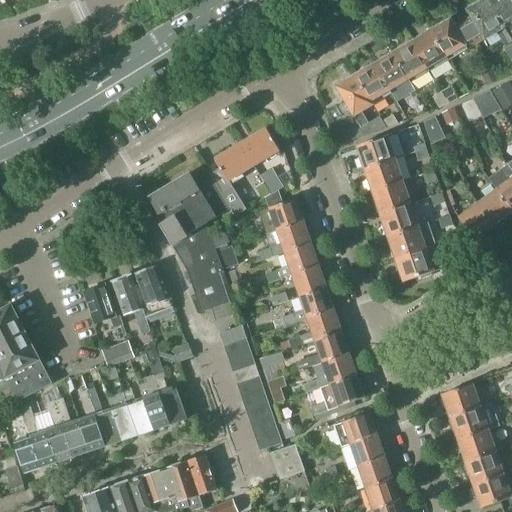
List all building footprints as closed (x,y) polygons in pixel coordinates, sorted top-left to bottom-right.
[(472,16),(463,21),(476,44),(485,39),(497,32),(505,46),(504,47),(511,61),(511,39),(488,0),(481,0),(469,7),(470,9),(468,10),(472,16)] [(511,0),(488,0),(511,39),(511,24),(511,23),(511,22),(511,0)] [(443,23),(430,30),(449,61),(476,44),(463,21),(454,26),(450,20),(444,24),(443,23)] [(419,39),(413,43),(430,72),(449,61),(430,30),(418,37),(419,39)] [(405,45),(393,52),(411,83),(430,72),(413,43),(406,47),(405,45)] [(381,61),(375,65),(392,94),(411,83),(393,52),(380,60),(381,61)] [(368,67),(355,74),(373,106),(392,94),(375,65),(369,69),(368,67)] [(482,75),(484,80),(487,87),(499,81),(494,70),(482,75)] [(373,106),(355,74),(342,82),(343,83),(337,87),(357,121),(333,135),(334,137),(338,147),(352,141),(367,137),(387,129),(380,117),(369,124),(362,112),(373,106)] [(492,93),(504,111),(511,106),(511,85),(510,82),(492,93)] [(451,87),(442,93),(449,105),(459,100),(451,87)] [(491,91),(474,99),(480,111),(481,113),(498,104),(493,95),(491,91)] [(449,105),(442,93),(434,98),(441,109),(449,105)] [(462,105),(470,124),(483,117),(481,113),(480,111),(474,99),(462,105)] [(443,115),(448,126),(461,120),(455,109),(443,115)] [(384,121),(388,129),(399,124),(394,115),(384,121)] [(425,123),(429,131),(441,125),(436,117),(425,123)] [(266,129),(241,144),(255,167),(280,152),(266,129)] [(364,168),(365,170),(395,160),(388,137),(357,147),(361,158),(359,158),(362,169),(364,168)] [(220,169),(209,175),(228,207),(241,199),(230,181),(255,167),(241,144),(215,160),(220,169)] [(431,158),(427,148),(416,152),(419,162),(431,158)] [(372,192),(373,193),(403,182),(395,160),(365,170),(368,180),(366,181),(370,192),(372,192)] [(497,190),(497,191),(511,210),(511,169),(509,165),(490,179),(497,190)] [(424,175),(427,185),(439,181),(435,171),(424,175)] [(228,207),(209,175),(196,183),(190,173),(148,198),(159,216),(155,219),(171,246),(185,269),(187,269),(202,312),(234,302),(223,270),(217,252),(207,224),(230,211),(228,207)] [(278,179),(266,186),(272,195),(279,191),(284,188),(278,179)] [(380,214),(381,215),(411,205),(403,182),(373,193),(376,203),(374,203),(378,214),(380,214)] [(497,190),(478,204),(495,227),(511,213),(511,210),(497,191),(497,190)] [(272,195),(266,198),(270,209),(284,204),(279,191),(272,195)] [(431,197),(435,207),(446,203),(443,193),(431,197)] [(269,209),(277,232),(304,222),(296,200),(284,204),(270,209),(269,209)] [(478,204),(458,219),(475,241),(495,227),(478,204)] [(388,237),(388,238),(419,227),(411,205),(381,215),(384,225),(382,226),(386,237),(388,237)] [(439,219),(443,230),(454,226),(451,215),(439,219)] [(246,267),(285,254),(311,244),(304,222),(277,232),(282,246),(258,254),(254,255),(255,259),(245,262),(246,267)] [(396,258),(396,260),(427,250),(419,227),(388,238),(392,248),(390,248),(394,259),(396,258)] [(268,284),(292,276),(319,266),(311,244),(285,254),(289,267),(265,276),(268,284)] [(232,247),(217,252),(223,270),(238,265),(232,247)] [(427,250),(396,260),(404,283),(421,277),(422,280),(433,276),(432,273),(434,272),(427,250)] [(140,285),(135,287),(147,321),(175,311),(158,266),(136,274),(140,285)] [(297,289),(300,297),(327,287),(319,266),(292,276),(297,289)] [(230,273),(234,285),(240,282),(236,271),(230,273)] [(147,321),(135,287),(131,276),(113,283),(125,316),(135,312),(144,334),(151,331),(147,321)] [(111,319),(115,330),(125,326),(116,300),(111,302),(105,285),(85,292),(96,324),(111,319)] [(284,328),(308,320),(308,319),(334,310),(327,287),(300,297),(305,311),(293,314),(294,315),(281,319),(284,328)] [(275,299),(271,300),(274,307),(277,306),(277,307),(290,302),(287,293),(274,298),(275,299)] [(0,310),(0,367),(6,379),(18,402),(53,384),(12,305),(0,310)] [(292,349),(316,340),(342,331),(334,310),(308,319),(308,320),(312,332),(289,341),(292,349)] [(221,334),(225,347),(248,340),(243,327),(221,334)] [(300,371),(314,367),(313,366),(350,353),(342,331),(316,340),(321,355),(296,363),(300,371)] [(225,347),(229,360),(252,353),(248,340),(225,347)] [(103,352),(109,366),(134,357),(128,342),(103,352)] [(154,343),(144,347),(150,362),(160,358),(154,343)] [(173,350),(178,364),(195,358),(189,344),(173,350)] [(229,360),(234,373),(256,365),(252,353),(229,360)] [(307,394),(322,388),(357,376),(350,353),(313,366),(314,367),(318,380),(304,385),(307,394)] [(147,354),(137,358),(141,368),(151,364),(147,354)] [(155,376),(154,376),(171,426),(188,420),(177,387),(168,390),(164,378),(166,377),(160,358),(150,362),(155,376)] [(234,373),(238,386),(260,378),(256,365),(234,373)] [(109,371),(112,381),(119,378),(116,368),(109,371)] [(144,398),(155,431),(171,426),(154,376),(146,378),(148,384),(140,386),(144,398)] [(357,376),(322,388),(327,402),(312,408),(315,416),(365,398),(357,376)] [(238,386),(242,398),(265,391),(260,378),(238,386)] [(72,381),(66,383),(71,394),(75,390),(72,381)] [(444,395),(452,418),(482,407),(474,384),(471,386),(470,383),(460,386),(461,389),(444,395)] [(96,388),(87,391),(107,447),(123,442),(112,409),(103,411),(96,388)] [(123,392),(124,394),(139,436),(155,431),(144,398),(136,401),(132,389),(123,392)] [(281,389),(271,393),(275,405),(286,402),(281,389)] [(87,416),(79,419),(91,453),(107,447),(87,391),(80,394),(87,416)] [(242,398),(247,414),(270,406),(265,391),(242,398)] [(57,427),(47,430),(58,463),(75,458),(55,401),(53,394),(46,396),(57,427)] [(108,399),(112,409),(123,442),(139,436),(124,394),(108,399)] [(63,399),(55,401),(75,458),(91,453),(79,419),(71,422),(63,399)] [(32,405),(22,409),(42,469),(58,463),(47,430),(41,432),(32,405)] [(247,414),(252,426),(274,419),(270,406),(247,414)] [(456,431),(460,441),(490,430),(482,407),(452,418),(452,419),(449,420),(453,432),(456,431)] [(42,469),(22,409),(3,418),(6,426),(15,423),(16,427),(21,426),(25,438),(15,441),(26,474),(42,469)] [(342,449),(351,446),(378,436),(370,414),(334,426),(342,449)] [(252,426),(256,439),(278,431),(274,419),(252,426)] [(283,427),(287,440),(296,437),(292,424),(283,427)] [(464,453),(467,463),(497,453),(490,430),(460,441),(460,442),(457,443),(461,454),(464,453)] [(278,431),(256,439),(260,451),(283,444),(278,431)] [(351,446),(359,467),(386,458),(378,436),(351,446)] [(272,454),(277,467),(301,459),(296,446),(272,454)] [(471,475),(475,486),(505,475),(497,453),(467,463),(468,464),(465,465),(469,476),(471,475)] [(207,455),(188,462),(200,497),(219,490),(207,455)] [(359,467),(367,489),(393,480),(386,458),(359,467)] [(301,459),(277,467),(281,480),(305,472),(301,459)] [(146,476),(157,511),(176,511),(190,508),(194,511),(204,508),(200,497),(188,462),(146,476)] [(6,470),(12,490),(24,486),(18,467),(6,470)] [(326,470),(329,478),(339,474),(336,467),(326,470)] [(339,474),(329,478),(332,486),(342,483),(339,474)] [(511,495),(505,475),(475,486),(475,487),(473,488),(476,499),(479,498),(483,509),(511,499),(511,495)] [(157,511),(146,476),(128,482),(138,511),(157,511)] [(367,489),(374,511),(401,502),(393,480),(367,489)] [(138,511),(128,482),(110,488),(118,511),(138,511)] [(118,511),(110,488),(83,497),(87,511),(118,511)] [(238,511),(234,500),(227,503),(229,511),(238,511)] [(404,511),(401,502),(374,511),(404,511)] [(229,511),(227,503),(205,511),(229,511)]
